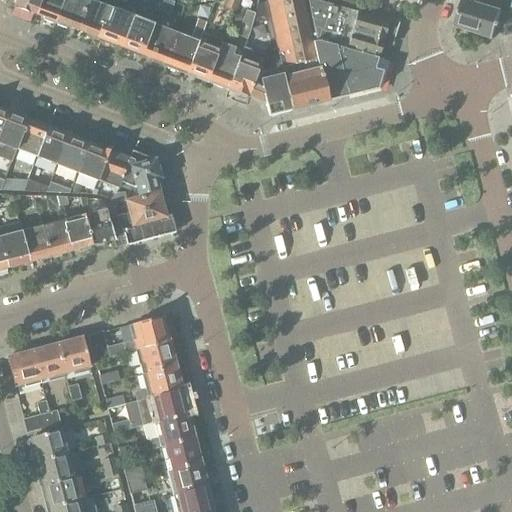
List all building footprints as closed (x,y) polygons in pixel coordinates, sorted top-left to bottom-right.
[(16,0),(14,8),(18,10),(18,11),(32,17),(33,15),(34,16),(40,0),(16,0)] [(40,0),(34,16),(44,19),(43,21),(52,25),(52,23),(54,23),(63,0),(40,0)] [(87,0),(85,0),(63,0),(54,23),(56,24),(56,26),(65,30),(66,28),(75,31),(87,0)] [(87,0),(75,31),(84,35),(84,37),(92,40),(93,38),(95,39),(108,8),(87,0)] [(172,3),(164,0),(161,0),(157,12),(168,16),(172,3)] [(225,0),(223,7),(234,11),(238,0),(237,0),(225,0)] [(318,58),(313,41),(302,0),(265,0),(282,67),(278,68),(289,112),(328,102),(327,100),(318,58)] [(334,47),(345,50),(382,61),(394,21),(387,19),(387,21),(314,0),(307,0),(316,41),(334,47)] [(501,13),(462,0),(461,0),(453,26),(492,40),(495,32),(501,15),(501,13)] [(266,20),(262,3),(256,5),(254,14),(252,21),(266,20)] [(505,16),(501,15),(495,32),(506,36),(511,33),(511,7),(510,14),(505,16)] [(120,48),(132,18),(111,10),(100,40),(102,41),(103,44),(108,46),(111,45),(120,48)] [(219,49),(207,81),(206,83),(227,91),(228,90),(240,58),(249,34),(252,21),(254,14),(246,11),(235,42),(237,43),(235,49),(221,43),(219,49)] [(140,56),(152,26),(132,18),(120,48),(122,49),(123,52),(128,54),(131,53),(140,56)] [(186,73),(198,43),(201,34),(206,23),(197,19),(190,40),(177,35),(165,65),(168,66),(169,69),(174,71),(177,70),(186,73)] [(158,63),(161,64),(173,34),(152,26),(140,56),(150,60),(151,62),(156,64),(158,63)] [(198,43),(186,73),(195,77),(195,79),(204,82),(205,81),(207,81),(219,49),(221,43),(221,42),(201,34),(198,43)] [(316,41),(313,41),(318,58),(327,100),(345,95),(335,54),(334,47),(316,41)] [(334,47),(335,54),(345,95),(345,97),(373,90),(372,89),(376,75),(380,76),(385,62),(382,61),(345,50),(334,47)] [(237,93),(236,94),(244,98),(245,96),(248,97),(259,73),(261,66),(240,58),(228,90),(237,93)] [(278,68),(259,73),(248,97),(265,104),(268,117),(289,112),(278,68)] [(0,122),(0,153),(10,158),(13,150),(25,121),(24,120),(23,118),(17,115),(15,117),(4,113),(0,122)] [(25,121),(13,150),(33,158),(45,129),(36,125),(36,123),(30,120),(28,122),(25,121)] [(45,129),(33,158),(54,166),(65,136),(64,134),(58,131),(56,133),(45,129)] [(65,136),(54,166),(75,174),(86,144),(78,141),(77,139),(72,137),(70,138),(65,136)] [(86,144),(75,174),(95,182),(107,152),(106,152),(105,149),(99,147),(97,148),(86,144)] [(107,152),(95,182),(116,190),(118,185),(127,160),(118,156),(117,154),(112,152),(110,153),(107,152)] [(127,160),(118,185),(134,189),(136,188),(139,198),(157,194),(155,189),(160,188),(157,179),(159,179),(154,164),(151,160),(130,152),(127,160)] [(47,187),(46,187),(25,179),(24,182),(20,192),(45,193),(47,187)] [(68,193),(80,194),(82,183),(74,180),(70,191),(68,193)] [(24,182),(2,181),(0,185),(0,190),(20,192),(24,182)] [(49,183),(47,187),(45,193),(68,193),(70,191),(49,183)] [(113,205),(125,202),(126,202),(124,194),(114,194),(104,207),(113,205)] [(157,194),(139,198),(126,202),(125,202),(129,215),(116,218),(119,230),(163,217),(160,207),(166,205),(163,195),(157,196),(157,194)] [(18,196),(10,196),(16,214),(23,212),(18,196)] [(48,210),(59,208),(56,198),(45,197),(48,210)] [(65,198),(56,198),(59,208),(60,212),(64,211),(63,206),(67,206),(65,198)] [(113,205),(104,207),(105,210),(107,219),(116,217),(113,205)] [(105,210),(83,215),(91,247),(93,246),(95,248),(103,246),(103,243),(112,241),(111,232),(107,219),(105,210)] [(83,215),(62,221),(71,252),(80,250),(82,252),(89,250),(90,247),(91,247),(83,215)] [(169,215),(163,217),(119,230),(111,232),(112,241),(114,248),(174,233),(169,215)] [(62,221),(41,226),(49,258),(50,257),(53,259),(60,257),(61,254),(71,252),(62,221)] [(0,229),(0,241),(7,269),(8,268),(10,270),(17,268),(18,266),(28,263),(20,232),(18,225),(0,229)] [(41,226),(20,232),(28,263),(37,261),(39,263),(47,261),(47,259),(49,258),(41,226)] [(124,354),(134,351),(168,341),(165,329),(166,327),(164,322),(163,320),(161,317),(128,326),(132,342),(122,344),(122,343),(105,348),(102,333),(87,337),(94,362),(108,358),(124,354)] [(55,345),(63,375),(88,368),(81,339),(55,345)] [(134,351),(140,374),(175,365),(172,354),(172,352),(171,346),(169,345),(168,341),(134,351)] [(55,345),(30,352),(37,381),(63,375),(55,345)] [(37,381),(30,352),(5,359),(13,388),(37,381)] [(147,398),(181,389),(178,378),(179,376),(177,371),(176,369),(175,365),(140,374),(144,389),(133,392),(136,402),(147,399),(147,398)] [(98,377),(100,386),(117,382),(115,373),(98,377)] [(80,399),(77,384),(67,387),(71,401),(80,399)] [(142,425),(153,422),(153,423),(187,414),(184,402),(185,400),(183,394),(182,393),(181,389),(147,398),(147,399),(136,402),(142,425)] [(104,401),(106,410),(124,406),(122,397),(104,401)] [(22,420),(25,434),(50,427),(47,414),(43,401),(34,404),(37,416),(22,420)] [(47,414),(50,427),(59,425),(55,412),(47,414)] [(151,449),(159,447),(193,439),(190,427),(191,424),(190,419),(188,418),(187,414),(153,423),(153,422),(142,425),(146,440),(148,439),(151,449)] [(111,426),(113,435),(130,430),(128,421),(111,426)] [(35,463),(65,455),(59,432),(29,440),(30,442),(27,443),(31,456),(33,456),(35,463)] [(109,443),(107,436),(94,439),(96,447),(109,443)] [(156,474),(165,471),(200,463),(197,451),(197,448),(196,443),(194,442),(193,439),(159,447),(163,462),(154,465),(156,474)] [(117,450),(119,458),(136,454),(134,446),(117,450)] [(39,479),(41,486),(72,478),(65,455),(35,463),(36,466),(34,466),(37,480),(39,479)] [(416,455),(384,463),(389,483),(421,474),(416,455)] [(113,458),(101,462),(103,470),(115,466),(113,458)] [(165,471),(172,496),(206,487),(203,476),(204,472),(202,466),(200,465),(200,463),(165,471)] [(115,466),(103,470),(105,478),(117,475),(115,466)] [(124,474),(126,483),(143,478),(141,470),(124,474)] [(45,510),(78,501),(72,478),(41,486),(43,493),(41,494),(45,510)] [(143,478),(126,483),(128,493),(146,489),(143,478)] [(172,496),(176,511),(210,511),(212,511),(209,499),(210,496),(208,491),(206,490),(206,487),(172,496)] [(80,511),(78,501),(45,510),(45,511),(80,511)]
